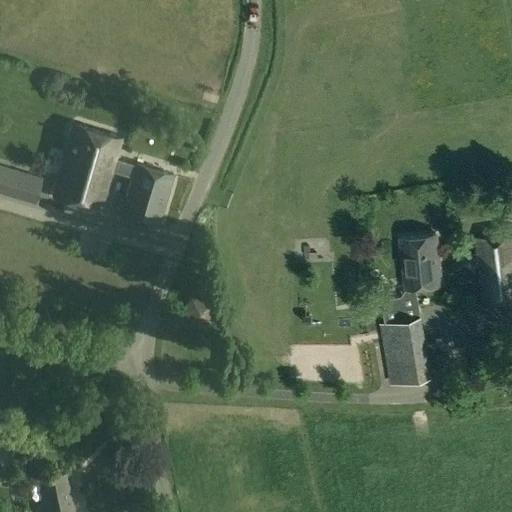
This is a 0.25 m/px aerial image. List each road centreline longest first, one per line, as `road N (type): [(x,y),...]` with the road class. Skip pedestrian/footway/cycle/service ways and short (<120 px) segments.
road 1 (unclassified): [(143,344),(236,102),(253,0)]
road 2 (unclassified): [(167,511),(143,344)]
road 3 (unclassified): [(0,409),(143,344)]
